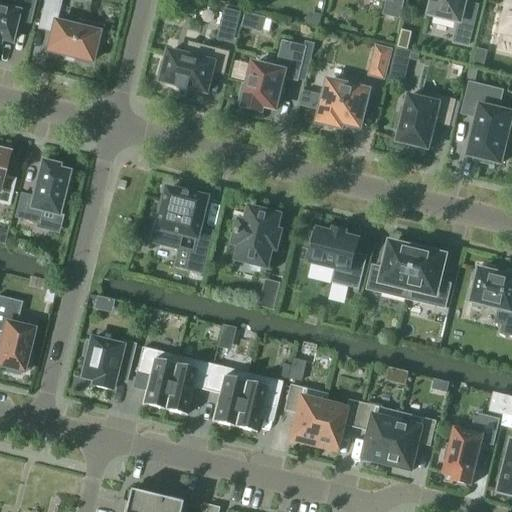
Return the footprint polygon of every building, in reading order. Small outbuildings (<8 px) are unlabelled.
[(0,42),(10,45),(16,23),(29,26),(35,0),(0,0),(0,1),(0,42)] [(60,3),(47,0),(45,0),(38,31),(51,34),(46,54),(62,58),(61,59),(74,62),(75,61),(90,65),(93,52),(97,53),(103,28),(78,22),(76,30),(55,25),(60,3)] [(380,0),(387,2),(384,16),(399,20),(403,0),(380,0)] [(432,0),(432,2),(433,2),(429,17),(458,24),(454,43),(469,46),(478,8),(465,4),(465,0),(432,0)] [(508,9),(501,36),(511,38),(511,0),(506,0),(505,8),(508,9)] [(240,15),(225,11),(220,27),(236,31),(240,15)] [(185,58),(169,53),(166,65),(162,64),(157,83),(177,88),(176,90),(188,93),(188,90),(207,95),(212,74),(224,77),(230,54),(188,44),(185,58)] [(244,105),(242,110),(262,115),(263,109),(276,112),(284,79),(297,82),(305,50),(283,44),(276,71),(253,65),(248,87),(243,86),(239,104),(244,105)] [(376,48),(369,77),(384,81),(391,52),(376,48)] [(328,83),(318,125),(341,130),(342,126),(360,130),(369,93),(328,83)] [(468,155),(468,158),(470,158),(475,159),(474,163),(493,168),(494,164),(499,165),(501,166),(501,164),(506,143),(511,144),(511,143),(511,124),(511,118),(511,117),(511,115),(510,115),(497,112),(502,93),(469,85),(461,116),(477,120),(468,156),(468,155)] [(438,105),(409,98),(397,144),(410,147),(409,150),(424,154),(424,151),(428,152),(435,124),(449,127),(455,103),(440,100),(438,105)] [(0,204),(8,207),(14,182),(2,179),(8,155),(0,153),(0,204)] [(58,168),(41,164),(32,199),(21,196),(15,220),(38,225),(41,214),(57,218),(62,198),(65,198),(69,182),(66,181),(68,174),(57,172),(58,168)] [(201,232),(208,201),(194,197),(194,196),(182,194),(168,191),(163,209),(160,209),(151,244),(179,251),(182,237),(197,241),(189,272),(202,276),(212,235),(201,232)] [(237,262),(267,269),(272,250),(276,251),(277,245),(273,244),(276,233),(280,218),(250,211),(247,226),(240,224),(234,246),(241,247),(237,262)] [(333,235),(314,231),(310,246),(315,247),(309,265),(335,272),(331,284),(359,292),(367,258),(356,255),(358,242),(345,238),(346,234),(334,232),(333,235)] [(367,291),(406,301),(419,249),(401,244),(400,248),(391,245),(385,271),(373,268),(367,291)] [(419,249),(406,301),(444,310),(450,287),(439,284),(445,259),(435,256),(436,253),(419,249)] [(493,275),(479,272),(478,275),(475,274),(471,291),(474,291),(471,305),(499,311),(495,325),(503,327),(501,335),(511,338),(511,279),(506,278),(493,275)] [(280,286),(266,282),(259,308),(273,311),(280,286)] [(46,287),(43,304),(52,306),(55,289),(46,287)] [(0,371),(22,378),(34,328),(18,324),(22,305),(0,299),(0,333),(4,335),(0,350),(0,371)] [(120,349),(89,341),(88,344),(84,343),(81,358),(85,359),(79,380),(91,383),(90,387),(109,392),(115,371),(127,374),(134,347),(121,344),(120,349)] [(177,359),(142,350),(136,376),(148,379),(142,406),(163,412),(177,359)] [(177,359),(163,412),(186,418),(192,389),(206,393),(212,367),(177,359)] [(280,365),(277,377),(286,380),(289,367),(280,365)] [(247,376),(212,367),(206,393),(218,396),(212,424),(233,429),(247,376)] [(282,384),(247,376),(234,429),(256,435),(262,407),(276,410),(282,384)] [(304,388),(290,385),(283,413),(295,416),(289,443),(313,449),(324,403),(301,398),(304,388)] [(347,409),(324,403),(313,449),(337,455),(344,428),(357,431),(363,403),(349,400),(347,409)] [(378,406),(363,403),(357,431),(369,434),(363,461),(387,467),(398,421),(375,416),(378,406)] [(499,422),(476,416),(471,435),(455,431),(451,447),(447,446),(444,462),(448,463),(444,476),(454,478),(453,483),(470,487),(481,444),(493,447),(499,422)] [(421,427),(398,421),(387,467),(411,473),(418,446),(430,449),(437,421),(423,418),(421,427)] [(511,444),(507,462),(503,461),(499,476),(504,477),(499,495),(511,497),(511,444)] [(178,511),(180,506),(128,493),(123,511),(178,511)]
